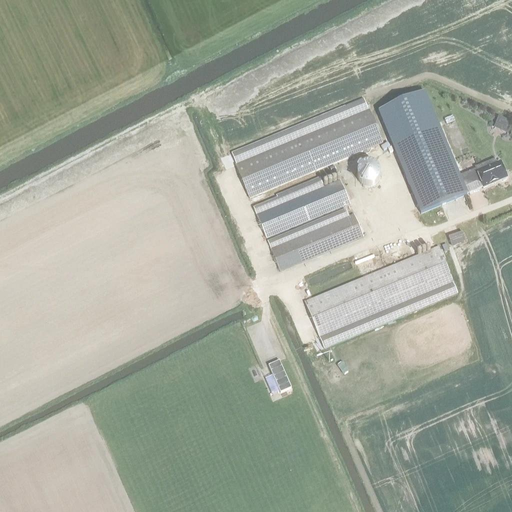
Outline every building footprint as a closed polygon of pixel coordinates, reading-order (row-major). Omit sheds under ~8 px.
[(425,93),(377,113),(420,215),(467,195),(464,188),(459,177),(425,93)] [(231,154),(236,166),(367,111),(362,99),(287,130),(231,154)] [(234,166),(249,200),(383,144),(368,110),(367,111),(236,166),(234,166)] [(456,116),(442,122),(455,155),(468,150),(465,144),(456,147),(453,139),(457,138),(456,135),(462,133),(456,116)] [(475,171),(459,177),(464,188),(476,183),(475,182),(476,181),(480,183),(482,189),(500,182),(503,182),(505,181),(506,179),(507,177),(506,174),(504,172),(500,162),(496,164),(495,160),(474,169),(475,171)] [(361,186),(382,186),(382,165),(360,166),(361,186)] [(253,207),(257,217),(323,189),(319,178),(275,196),(276,198),(253,207)] [(349,205),(340,183),(323,189),(257,217),(266,239),(349,205)] [(267,242),(270,250),(348,218),(344,210),(267,242)] [(363,238),(354,216),(348,218),(270,250),(280,273),(363,238)] [(450,238),(453,247),(467,242),(464,233),(450,238)] [(453,283),(438,248),(304,303),(319,339),(453,283)] [(267,366),(279,394),(290,389),(277,362),(267,366)]
